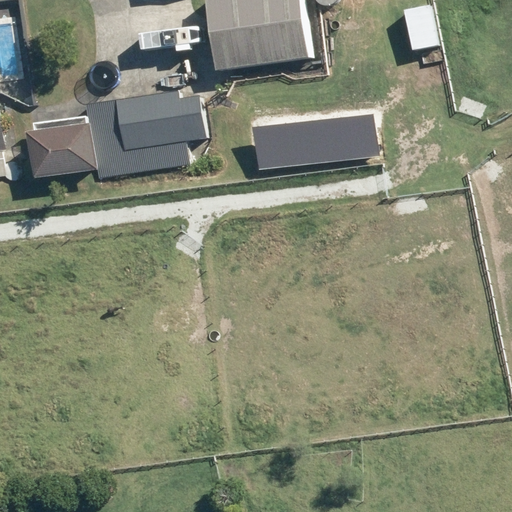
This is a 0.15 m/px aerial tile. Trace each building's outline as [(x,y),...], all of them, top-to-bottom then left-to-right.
[(303,0),(225,0),(211,2),(221,75),(312,62),(303,0)] [(431,8),(406,14),(416,55),(441,48),(431,8)] [(344,11),(319,16),(325,50),(351,45),(344,11)] [(0,21),(0,83),(21,81),(14,20),(0,21)] [(40,138),(31,140),(38,185),(101,175),(97,146),(100,145),(106,180),(193,167),(190,144),(210,141),(203,99),(182,102),(181,95),(89,109),(91,121),(38,129),(40,138)] [(0,179),(10,178),(0,111),(0,179)] [(374,113),(254,128),(259,169),(379,154),(374,113)]
